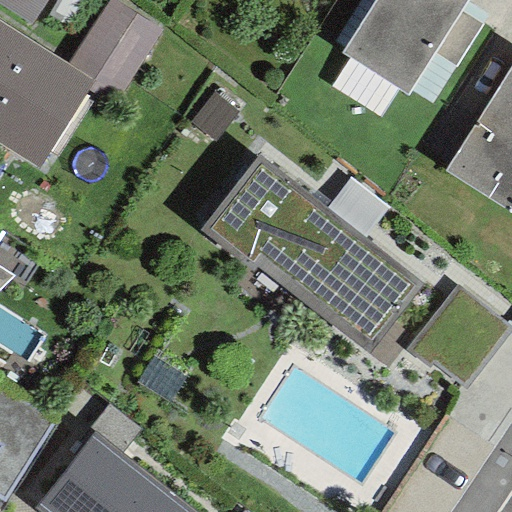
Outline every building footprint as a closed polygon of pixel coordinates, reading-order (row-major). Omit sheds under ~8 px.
[(0,0),(0,6),(30,25),(46,0),(0,0)] [(113,0),(109,0),(67,64),(93,82),(88,89),(112,105),(161,31),(113,0)] [(374,0),(340,53),(348,59),(397,90),(405,95),(408,90),(432,53),(459,11),(466,0),(374,0)] [(481,25),(459,11),(432,53),(454,67),(481,25)] [(67,64),(0,22),(0,142),(40,167),(88,89),(93,82),(67,64)] [(454,67),(432,53),(408,90),(430,104),(454,67)] [(397,90),(348,59),(330,86),(379,118),(397,90)] [(511,63),(444,172),(511,214),(511,63)] [(214,92),(189,122),(212,141),(237,112),(214,92)] [(257,155),(202,223),(197,231),(251,274),(257,267),(368,354),(423,286),(363,238),(325,209),(257,155)] [(325,209),(363,238),(387,208),(349,179),(325,209)] [(0,287),(12,276),(0,267),(0,287)] [(457,285),(403,350),(427,370),(432,364),(464,390),(511,330),(511,329),(481,304),(457,285)] [(152,357),(135,383),(166,403),(183,377),(152,357)] [(0,442),(1,443),(0,443),(0,498),(5,501),(55,416),(0,383),(0,430),(0,442)] [(108,404),(89,427),(94,431),(121,453),(139,430),(108,404)] [(94,431),(33,508),(38,511),(194,511),(121,453),(94,431)]
